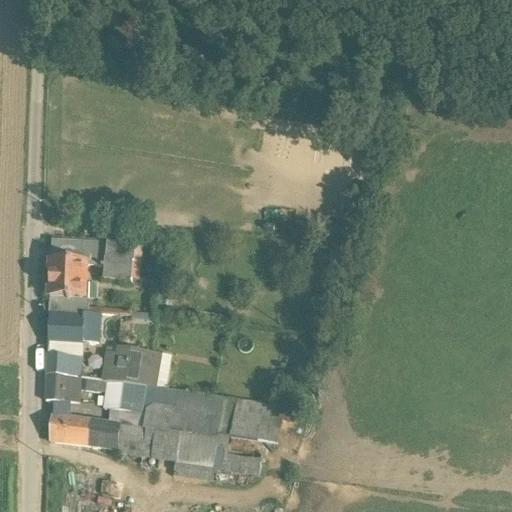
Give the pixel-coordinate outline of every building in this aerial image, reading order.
[(108,248),(53,245),(52,266),(85,267),(105,272),(107,254),(108,248)] [(134,267),(135,257),(114,255),(107,254),(105,272),(116,273),(115,284),(131,286),(132,287),(134,267)] [(85,267),(52,266),(51,300),(83,302),(85,267)] [(83,320),(50,317),(49,344),(82,346),(83,320)] [(119,353),(118,358),(108,357),(104,385),(108,386),(124,388),(139,389),(144,357),(119,353)] [(144,357),(139,389),(147,391),(155,392),(160,359),(144,357)] [(83,362),(49,359),(48,378),(82,383),(83,362)] [(82,383),(48,378),(47,405),(79,407),(81,394),(82,383)] [(108,386),(104,385),(82,383),(81,394),(107,398),(108,386)] [(124,388),(108,386),(107,398),(105,413),(120,415),(124,388)] [(139,389),(124,388),(120,415),(136,416),(138,403),(145,404),(147,391),(139,389)] [(121,429),(118,454),(175,463),(173,478),(240,489),(243,475),(258,477),(260,463),(228,458),(230,441),(278,448),(284,412),(155,392),(147,391),(145,404),(138,403),(136,416),(143,417),(140,432),(121,429)] [(77,423),(52,419),(50,445),(89,450),(92,425),(81,423),(82,419),(77,418),(77,423)] [(121,429),(92,425),(89,450),(118,454),(121,429)]
